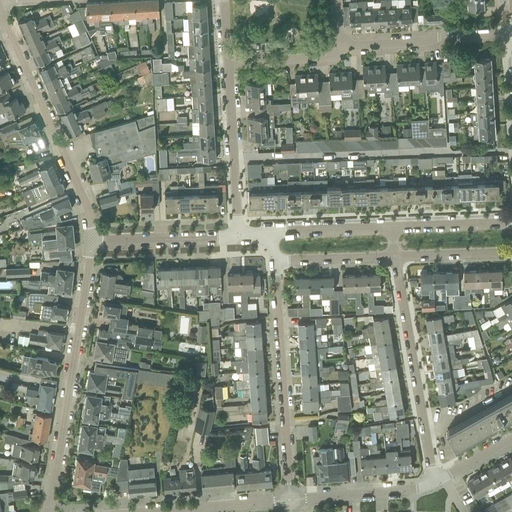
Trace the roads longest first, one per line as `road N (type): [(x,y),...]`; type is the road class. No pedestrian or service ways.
road 1 (unclassified): [(46,511),(91,243)]
road 2 (residential): [(91,243),(93,225),(0,12)]
road 3 (residential): [(289,499),(276,262)]
road 4 (residential): [(432,485),(397,256)]
road 5 (residential): [(340,48),(511,33)]
road 6 (residential): [(91,243),(236,237)]
road 7 (residential): [(289,499),(432,485)]
road 8 (unclassified): [(154,511),(289,499)]
road 9 (residential): [(276,262),(397,256)]
road 10 (residential): [(275,236),(395,231)]
